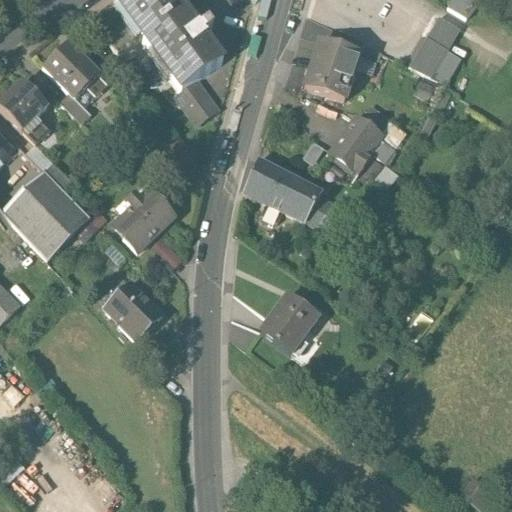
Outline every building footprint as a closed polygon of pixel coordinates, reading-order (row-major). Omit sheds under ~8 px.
[(115,0),(120,6),(92,26),(116,60),(141,42),(179,96),(194,86),(219,68),(173,3),(177,0),(115,0)] [(453,0),(446,13),(464,24),(482,2),(480,1),(478,0),(453,0)] [(458,35),(437,22),(407,72),(430,82),(458,35)] [(363,49),(339,37),(333,52),(358,60),(357,61),(359,62),(363,49)] [(333,52),(318,47),(303,93),(343,106),(357,61),(358,60),(333,52)] [(78,62),(66,50),(42,74),(68,101),(73,106),(74,106),(98,82),(86,70),(87,70),(78,61),(78,62)] [(418,83),(412,99),(434,107),(440,91),(418,83)] [(179,96),(174,101),(196,129),(215,116),(194,86),(179,96)] [(46,115),(21,89),(0,109),(0,119),(20,140),(46,115)] [(90,123),(74,106),(73,106),(68,101),(58,109),(80,131),(90,123)] [(369,108),(359,121),(379,136),(389,123),(369,108)] [(378,143),(354,125),(328,159),(352,178),(378,143)] [(17,152),(0,134),(0,146),(11,157),(17,152)] [(198,168),(173,141),(163,150),(188,177),(198,168)] [(0,167),(11,157),(0,146),(0,167)] [(319,202),(320,200),(256,166),(249,181),(312,212),(319,202)] [(69,188),(52,171),(43,179),(60,196),(69,188)] [(60,196),(43,179),(2,220),(46,268),(88,226),(60,196)] [(304,226),(312,212),(249,181),(241,198),(265,209),(282,218),(303,228),(304,226)] [(147,198),(139,206),(133,200),(125,208),(131,214),(111,234),(136,259),(147,249),(156,240),(173,224),(147,198)] [(349,223),(319,202),(312,212),(304,226),(313,233),(316,228),(328,236),(333,229),(342,235),(349,223)] [(259,220),(261,225),(272,230),(276,229),(282,218),(265,209),(259,220)] [(97,218),(89,226),(97,233),(105,226),(97,218)] [(97,235),(88,227),(75,240),(84,249),(97,235)] [(156,240),(147,249),(170,273),(180,264),(156,240)] [(162,322),(130,288),(102,315),(134,349),(162,322)] [(0,294),(0,330),(19,313),(0,294)] [(315,324),(286,302),(259,339),(289,361),(300,347),(299,346),(315,324)] [(480,511),(491,499),(471,484),(458,501),(468,509),(472,511),(480,511)]
